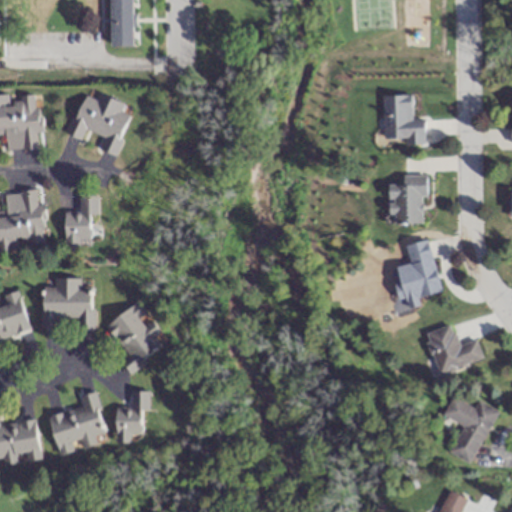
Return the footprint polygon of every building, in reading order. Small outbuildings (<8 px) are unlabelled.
[(109,0),(110,47),(132,46),(131,0),(109,0)] [(114,156),(133,110),(86,90),(67,135),(82,141),(86,131),(102,137),(97,149),(114,156)] [(383,95),(383,140),(423,140),(423,119),(411,119),(411,94),(383,95)] [(0,96),(0,139),(5,139),(5,151),(41,149),(39,95),(0,96)] [(389,184),(389,223),(425,223),(425,175),(403,175),(403,184),(389,184)] [(0,249),(44,246),(40,191),(0,193),(0,249)] [(64,211),(64,244),(98,244),(98,196),(78,196),(78,212),(64,211)] [(428,239),(405,245),(409,263),(395,266),(402,299),(440,290),(428,239)] [(42,285),(42,330),(59,330),(60,318),(75,318),(75,329),(94,329),(94,293),(80,292),(80,278),(52,277),(52,285),(42,285)] [(0,296),(0,337),(29,330),(19,291),(0,296)] [(127,355),(120,361),(129,373),(165,346),(142,316),(144,314),(136,303),(105,326),(127,355)] [(438,373),(483,358),(476,339),(458,345),(451,324),(424,333),(438,373)] [(147,391),(130,391),(129,407),(116,407),(115,442),(146,443),(147,391)] [(57,455),(74,452),(72,441),(81,440),(82,446),(105,441),(96,392),(79,396),(81,408),(50,414),(57,455)] [(478,400),(475,407),(452,397),(443,416),(462,425),(448,453),(471,464),(497,409),(478,400)] [(0,424),(0,458),(2,458),(3,465),(41,460),(35,419),(0,424)] [(461,511),(467,499),(447,491),(438,511),(461,511)]
